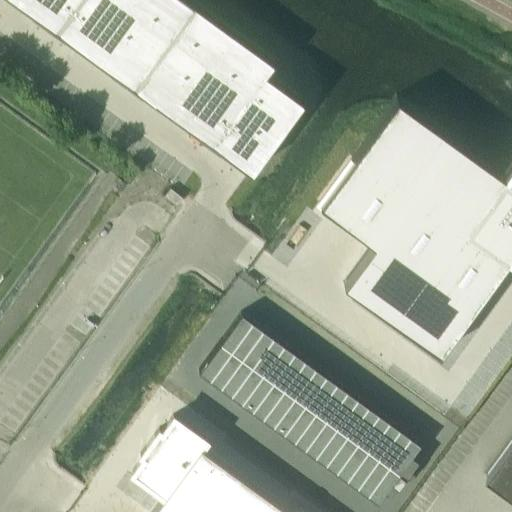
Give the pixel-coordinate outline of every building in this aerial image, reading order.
[(16,0),(251,169),(302,97),(264,69),(273,58),(193,0),(16,0)] [(382,114),(319,202),(373,241),(343,282),(439,352),(511,250),(511,166),(505,175),(445,132),(415,110),(396,96),(391,103),(382,114)] [(170,187),(164,194),(176,203),(180,198),(181,196),(170,187)] [(241,311),(198,369),(376,499),(419,441),(417,439),(241,311)] [(140,458),(131,470),(162,492),(147,511),(294,511),(199,442),(203,436),(173,414),(161,430),(159,428),(160,427),(159,426),(139,453),(141,454),(142,453),(143,454),(140,458)] [(511,439),(490,469),(487,473),(511,490),(511,439)]
